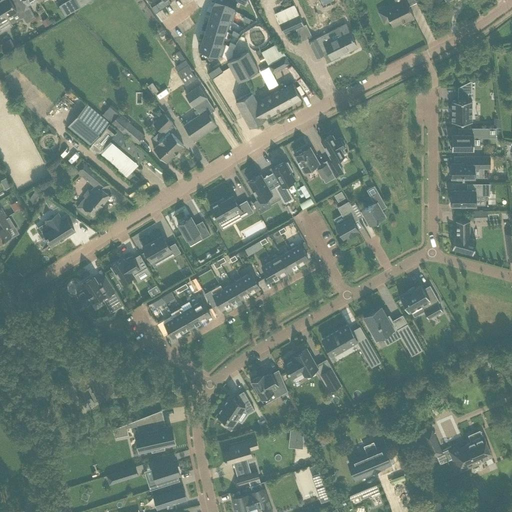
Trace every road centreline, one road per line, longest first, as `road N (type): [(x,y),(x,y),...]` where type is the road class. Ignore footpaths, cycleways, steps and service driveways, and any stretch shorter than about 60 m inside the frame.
road 1 (residential): [(29,511),(42,430),(11,299),(251,147)]
road 2 (residential): [(251,147),(459,40),(511,2)]
road 3 (residential): [(204,0),(188,48),(251,147)]
road 4 (residential): [(432,253),(433,90)]
road 5 (residential): [(347,297),(210,384)]
road 6 (residential): [(210,384),(197,424),(213,511)]
